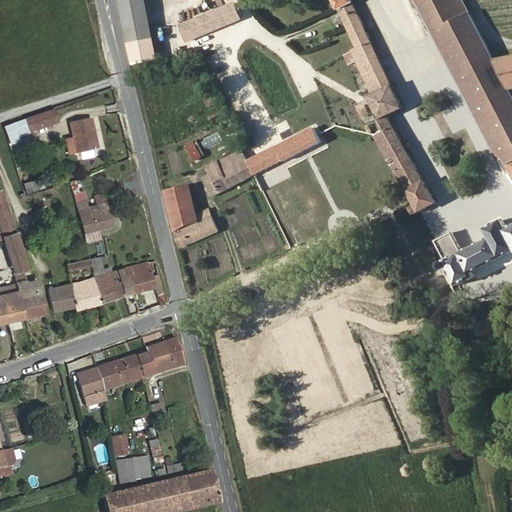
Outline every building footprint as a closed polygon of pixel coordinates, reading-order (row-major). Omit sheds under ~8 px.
[(145,0),(120,0),(129,43),(151,39),(147,14),(145,0)] [(404,108),(393,85),(373,44),(374,43),(354,2),(355,2),(353,0),(335,0),(359,48),(355,50),(376,94),(371,96),(387,130),(379,135),(410,191),(414,198),(430,189),(389,115),(404,108)] [(438,28),(423,0),(416,0),(433,31),(438,28)] [(489,47),(463,0),(423,0),(438,28),(433,31),(500,159),(505,157),(511,169),(511,92),(510,88),(511,87),(511,56),(495,60),(489,47)] [(244,17),(237,2),(226,7),(233,23),(244,17)] [(201,36),(195,20),(181,26),(187,41),(201,36)] [(308,39),(310,46),(323,42),(321,35),(308,39)] [(57,120),(53,109),(24,119),(29,131),(57,120)] [(97,148),(91,117),(70,121),(74,138),(75,143),(67,145),(69,154),(97,148)] [(29,132),(29,131),(24,119),(3,126),(9,143),(19,139),(18,136),(29,132)] [(323,142),(312,121),(246,155),(255,175),(256,176),(323,142)] [(214,143),(209,135),(194,142),(202,156),(205,155),(202,150),(214,143)] [(202,156),(194,142),(188,146),(196,160),(202,156)] [(255,175),(246,155),(243,150),(219,162),(218,161),(208,166),(212,173),(222,192),(255,175)] [(222,192),(212,173),(204,177),(214,196),(222,192)] [(44,187),(42,178),(24,183),(26,193),(39,189),(44,187)] [(79,191),(75,181),(70,182),(74,193),(79,191)] [(199,214),(192,185),(165,191),(175,231),(187,224),(201,221),(199,214)] [(434,195),(430,189),(414,198),(418,204),(434,195)] [(16,232),(2,190),(0,190),(0,226),(3,236),(2,237),(4,243),(11,267),(13,272),(27,268),(16,232)] [(112,225),(104,195),(95,198),(96,203),(95,204),(96,207),(89,209),(88,206),(86,201),(76,203),(84,233),(96,230),(112,225)] [(438,202),(434,195),(418,204),(412,208),(416,215),(438,202)] [(219,231),(210,209),(199,214),(201,221),(187,224),(175,231),(177,239),(181,247),(219,231)] [(511,227),(509,229),(504,220),(488,229),(493,238),(465,254),(454,234),(438,243),(447,260),(441,263),(448,277),(453,274),(460,285),(477,276),(474,271),(511,251),(511,227)] [(98,238),(96,230),(84,233),(83,233),(85,241),(98,238)] [(478,279),(511,261),(511,251),(474,271),(477,276),(478,279)] [(101,269),(98,257),(91,259),(94,271),(101,269)] [(91,266),(89,259),(66,264),(68,271),(91,266)] [(152,276),(148,262),(125,267),(132,293),(155,287),(152,276)] [(111,272),(110,266),(101,269),(94,271),(92,271),(93,277),(111,272)] [(132,293),(125,267),(116,270),(123,296),(132,293)] [(123,296),(116,270),(111,272),(93,277),(100,303),(123,296)] [(45,312),(41,291),(40,291),(37,282),(26,284),(23,274),(14,276),(16,282),(15,282),(16,284),(24,317),(45,312)] [(162,291),(158,275),(152,276),(155,287),(156,292),(162,291)] [(71,293),(71,284),(69,277),(54,280),(55,288),(47,289),(52,311),(74,306),(71,293)] [(100,303),(93,277),(71,284),(71,293),(74,306),(75,310),(100,303)] [(0,322),(24,317),(16,284),(0,287),(0,322)] [(160,332),(143,337),(146,345),(162,339),(160,332)] [(360,343),(358,335),(342,340),(345,348),(360,343)] [(183,365),(176,338),(145,348),(147,353),(153,374),(183,365)] [(153,374),(147,353),(135,357),(135,355),(96,368),(102,391),(142,378),(153,374)] [(96,368),(95,367),(75,374),(83,400),(84,400),(103,394),(102,391),(96,368)] [(88,405),(104,400),(103,394),(84,400),(86,403),(88,405)] [(162,411),(160,403),(149,406),(151,414),(162,411)] [(126,448),(124,436),(110,438),(112,450),(126,449),(126,448)] [(158,446),(157,440),(148,442),(150,448),(158,446)] [(14,461),(11,449),(0,451),(0,476),(11,474),(9,465),(12,465),(14,461)] [(127,455),(126,449),(112,450),(113,457),(127,455)] [(149,477),(146,457),(114,462),(117,484),(133,482),(133,479),(149,477)] [(182,470),(180,464),(165,468),(167,474),(182,470)] [(175,511),(218,502),(211,472),(102,497),(105,511),(175,511)] [(114,485),(112,476),(94,478),(97,488),(114,485)]
